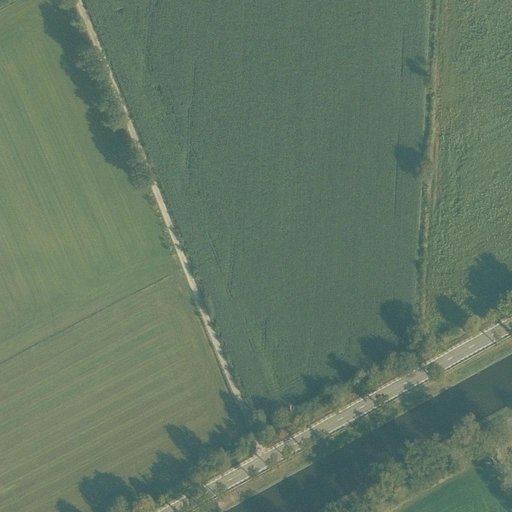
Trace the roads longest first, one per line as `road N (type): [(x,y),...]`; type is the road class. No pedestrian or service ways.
road 1 (track): [(265,461),(76,0)]
road 2 (secondary): [(172,511),(511,325)]
road 3 (unclassified): [(352,511),(511,424)]
